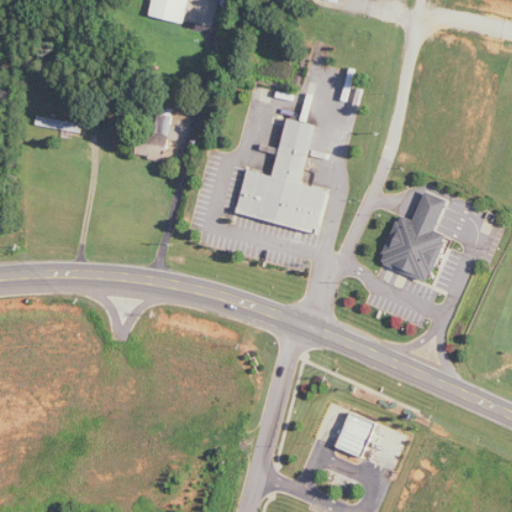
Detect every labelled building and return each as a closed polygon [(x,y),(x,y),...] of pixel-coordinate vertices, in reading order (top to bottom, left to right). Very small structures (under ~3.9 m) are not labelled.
[(187,23),(191,0),(155,0),(152,16),(187,23)] [(173,136),(174,108),(158,107),(156,135),(173,136)] [(250,170),(240,214),(321,232),(330,190),(305,185),(319,125),(290,119),(277,176),(250,170)] [(168,161),(171,138),(143,133),(139,156),(168,161)] [(451,200),(428,191),(417,220),(402,214),(383,264),(432,282),(450,235),(439,231),(451,200)] [(339,447),(366,458),(380,423),(354,412),(339,447)]
